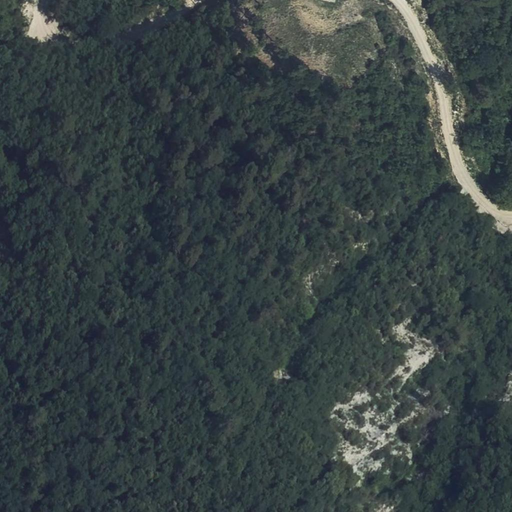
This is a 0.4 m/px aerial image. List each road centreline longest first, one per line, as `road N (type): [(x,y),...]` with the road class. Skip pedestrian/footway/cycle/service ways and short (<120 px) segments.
road 1 (track): [(511,217),(474,197),(460,174),(441,95),(401,0)]
road 2 (track): [(189,0),(129,36),(91,38),(58,27),(49,0)]
